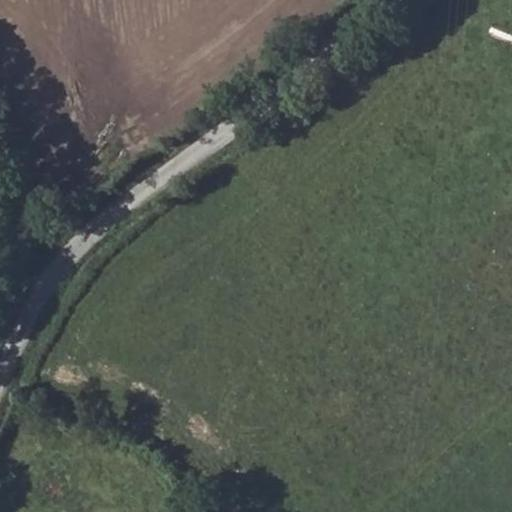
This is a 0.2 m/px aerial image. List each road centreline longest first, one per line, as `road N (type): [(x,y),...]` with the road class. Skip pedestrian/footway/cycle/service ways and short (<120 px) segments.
road 1 (unclassified): [(0,374),(62,263),(146,183),(288,88),(393,0)]
road 2 (track): [(0,188),(26,317)]
